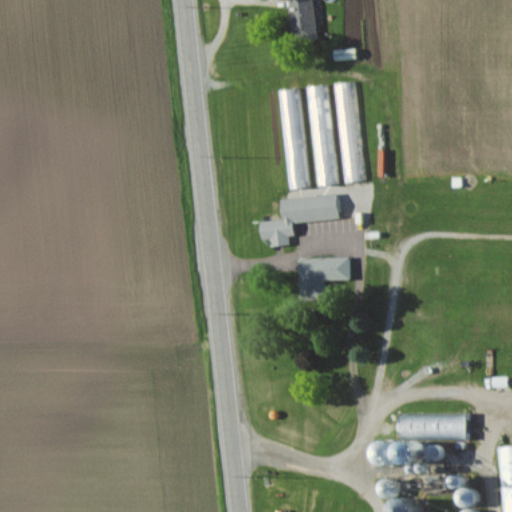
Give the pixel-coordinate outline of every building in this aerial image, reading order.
[(319,0),(295,0),(298,41),(323,39),(319,0)] [(337,83),(339,131),(355,131),(355,127),(359,126),(357,82),(337,83)] [(308,87),(319,186),(340,184),(329,84),(308,87)] [(301,88),(279,90),(290,189),(311,187),(301,88)] [(346,219),(344,194),(287,198),(288,219),(265,221),(266,239),(275,239),(275,246),(299,244),(298,222),(346,219)] [(302,257),(303,300),(329,299),(329,280),(355,279),(355,257),(302,257)] [(403,413),(403,437),(474,437),(474,413),(403,413)] [(511,511),(511,446),(498,447),(502,511),(511,511)]
